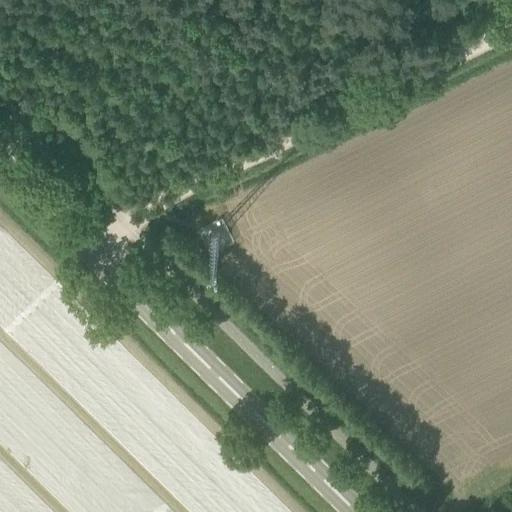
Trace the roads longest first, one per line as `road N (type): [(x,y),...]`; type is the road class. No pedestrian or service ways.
road 1 (secondary): [(356,511),(0,162)]
road 2 (track): [(124,226),(511,33)]
